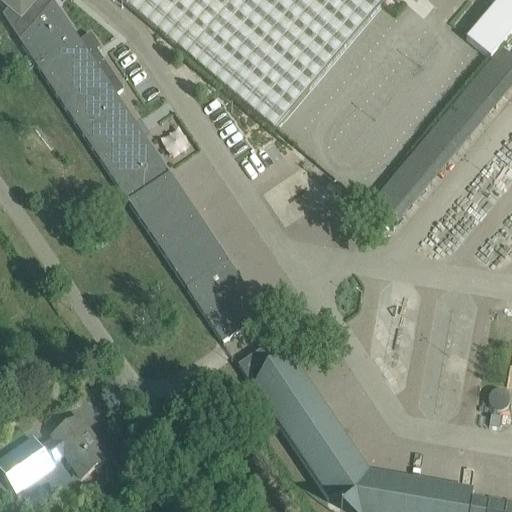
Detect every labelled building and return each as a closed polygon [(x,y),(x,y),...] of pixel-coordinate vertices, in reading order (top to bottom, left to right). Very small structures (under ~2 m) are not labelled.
[(0,0),(0,5),(8,12),(2,18),(223,346),(264,318),(116,98),(123,93),(105,67),(96,54),(100,51),(91,37),(80,44),(53,4),(52,5),(45,0),(0,0)] [(117,0),(275,133),(387,0),(117,0)] [(511,0),(501,0),(466,42),(488,60),(490,62),(501,50),(511,36),(511,0)] [(276,343),(238,369),(253,391),(329,504),(352,503),(355,511),(470,511),(473,494),(368,476),(294,364),(291,366),(276,343)] [(0,464),(0,473),(16,496),(52,470),(50,467),(65,457),(81,481),(108,463),(79,422),(53,440),(54,442),(40,452),(33,442),(0,464)]
